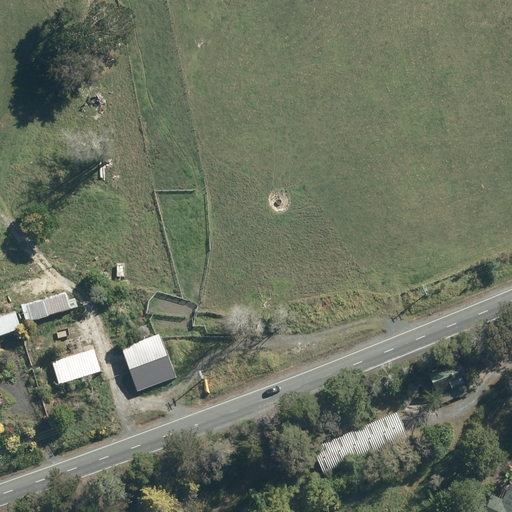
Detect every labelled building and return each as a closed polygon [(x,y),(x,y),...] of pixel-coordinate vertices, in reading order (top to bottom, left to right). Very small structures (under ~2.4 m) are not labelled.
[(72,188),(62,193),(69,206),(78,201),(72,188)] [(21,325),(71,309),(66,293),(16,308),(21,325)] [(102,372),(84,310),(71,313),(79,343),(48,352),(57,384),(102,372)] [(124,338),(114,310),(104,314),(115,341),(124,338)] [(0,337),(19,331),(13,313),(0,317),(0,337)] [(121,386),(125,400),(137,396),(135,392),(175,378),(160,334),(120,348),(132,382),(121,386)] [(451,393),(465,388),(456,365),(428,375),(439,404),(453,399),(451,393)] [(408,437),(397,412),(312,448),(323,474),(408,437)] [(486,494),(478,511),(511,511),(511,470),(499,499),(486,494)]
